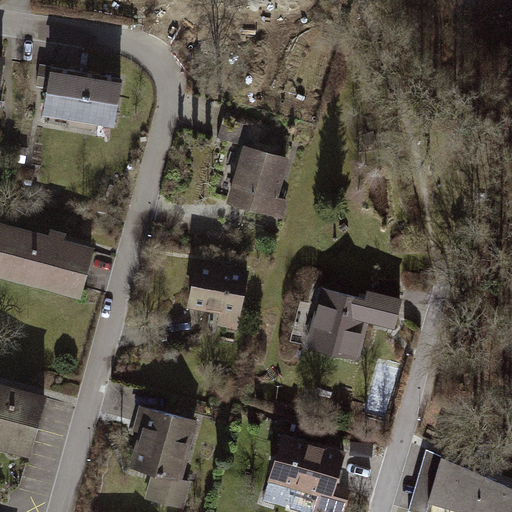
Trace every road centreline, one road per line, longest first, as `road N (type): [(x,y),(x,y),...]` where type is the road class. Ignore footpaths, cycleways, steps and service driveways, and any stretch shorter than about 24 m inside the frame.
road 1 (residential): [(0,15),(148,37),(177,69),(173,118),(64,511)]
road 2 (residential): [(383,511),(440,301)]
